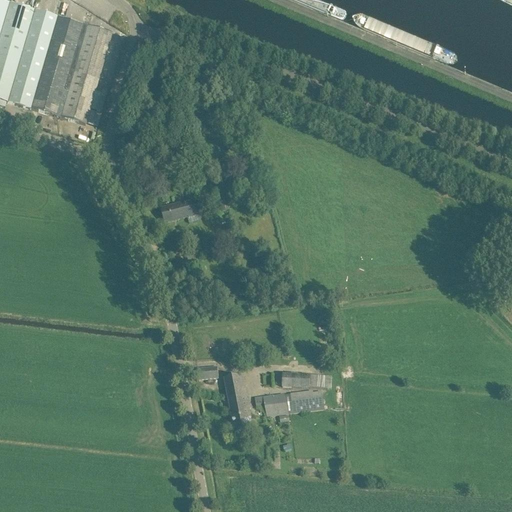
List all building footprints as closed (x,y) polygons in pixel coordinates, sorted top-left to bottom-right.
[(0,38),(10,4),(0,1),(0,38)] [(0,101),(7,103),(15,73),(34,11),(10,4),(0,38),(0,101)] [(40,80),(58,18),(34,11),(15,73),(40,80)] [(112,34),(93,29),(58,18),(40,80),(31,110),(85,126),(112,34)] [(31,110),(40,80),(15,73),(7,103),(31,110)] [(226,198),(219,199),(222,211),(229,209),(226,198)] [(165,224),(187,218),(189,224),(200,222),(202,219),(203,217),(202,215),(201,213),(199,213),(198,213),(194,201),(162,209),(165,224)] [(257,261),(249,263),(253,276),(265,273),(261,261),(257,262),(257,261)] [(197,370),(198,381),(219,379),(218,368),(197,370)] [(276,385),(282,386),(282,389),(310,390),(310,389),(331,390),(332,377),(276,375),(276,385)] [(235,434),(251,431),(248,419),(251,418),(243,376),(225,379),(235,434)] [(324,409),(323,397),(322,393),(313,394),(313,392),(289,394),(289,395),(291,413),(324,409)] [(286,395),(257,398),(255,398),(256,406),(258,405),(264,405),(265,408),(266,416),(288,413),(286,395)]
